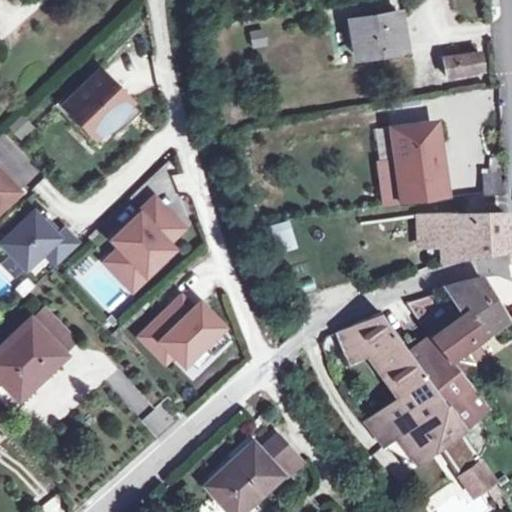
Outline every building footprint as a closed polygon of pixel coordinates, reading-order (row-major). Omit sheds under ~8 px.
[(404,49),(397,13),(348,21),(355,57),(404,49)] [(481,70),(479,51),(442,58),(446,77),(481,70)] [(94,133),(125,103),(98,75),(67,105),(94,133)] [(18,142),(33,131),(23,116),(7,127),(18,142)] [(433,123),(420,125),(424,156),(436,154),(433,123)] [(424,156),(420,125),(388,130),(395,186),(439,180),(436,154),(424,156)] [(395,186),(388,130),(363,133),(373,208),(373,212),(444,204),(444,199),(441,179),(439,180),(395,186)] [(70,173),(85,160),(58,131),(43,144),(70,173)] [(278,136),(253,143),(255,152),(280,146),(278,136)] [(300,149),(285,153),(288,163),(303,159),(300,149)] [(492,170),(502,170),(502,158),(490,159),(492,170)] [(0,206),(18,190),(0,170),(0,206)] [(502,190),(502,170),(492,170),(483,171),(484,191),(502,190)] [(165,211),(154,199),(147,206),(158,217),(165,211)] [(112,239),(119,247),(108,257),(133,282),(169,247),(165,243),(181,227),(165,211),(158,217),(147,206),(112,239)] [(57,264),(79,244),(64,228),(57,235),(33,210),(0,241),(11,253),(24,267),(43,250),(57,264)] [(450,244),(452,260),(507,248),(506,214),(503,213),(418,218),(418,245),(441,245),(450,244)] [(266,227),(274,254),(296,248),(288,220),(266,227)] [(450,244),(441,245),(442,261),(452,260),(450,244)] [(24,267),(11,253),(2,262),(15,276),(24,267)] [(133,282),(108,257),(104,261),(129,286),(133,282)] [(483,279),(447,288),(463,312),(429,335),(431,338),(457,322),(468,315),(506,320),(483,279)] [(432,300),(429,294),(414,299),(405,302),(417,319),(423,315),(419,305),(432,300)] [(179,296),(139,335),(155,351),(164,342),(172,351),(182,361),(200,342),(211,353),(227,337),(217,326),(219,324),(197,302),(191,308),(179,296)] [(379,314),(338,333),(347,363),(364,356),(378,376),(384,372),(404,399),(386,412),(401,433),(440,404),(467,384),(449,361),(431,338),(429,335),(413,346),(407,336),(404,339),(401,335),(395,339),(379,314)] [(0,380),(14,395),(39,370),(42,373),(63,353),(30,318),(0,346),(0,380)] [(457,322),(431,338),(449,361),(460,352),(451,341),(463,332),(457,322)] [(164,342),(155,351),(163,359),(172,351),(164,342)] [(488,409),(467,384),(440,404),(457,429),(488,409)] [(401,433),(393,439),(412,467),(460,433),(457,429),(440,404),(401,433)] [(143,420),(158,436),(174,420),(159,405),(143,420)] [(386,412),(366,426),(381,447),(393,439),(401,433),(386,412)] [(273,434),(256,448),(278,473),(281,477),(298,462),(273,434)] [(236,511),(251,499),(278,473),(256,448),(250,441),(202,484),(212,496),(197,511),(198,511),(236,511)] [(390,471),(406,459),(393,442),(377,454),(390,471)] [(470,499),(490,483),(497,479),(482,459),(456,480),(470,499)] [(236,511),(253,511),(258,508),(251,499),(236,511)]
